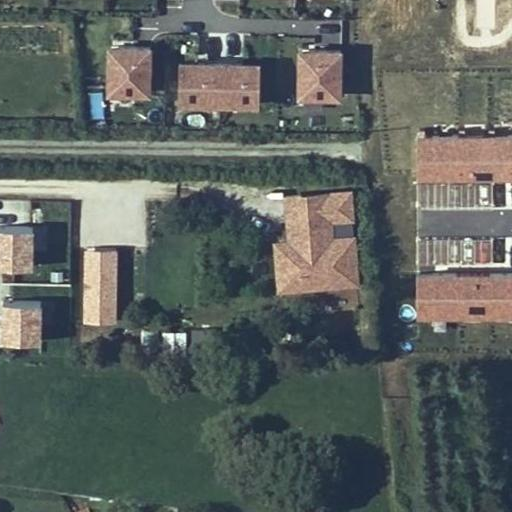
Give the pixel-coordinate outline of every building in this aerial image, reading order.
[(104,46),(104,97),(151,97),(151,46),(104,46)] [(296,49),(294,99),(339,101),(341,51),(296,49)] [(258,62),(177,62),(176,108),(258,108),(258,62)] [(286,236),(273,237),(276,290),(360,285),(354,187),(284,191),(286,236)] [(47,241),(65,242),(68,207),(50,205),(47,241)] [(0,221),(0,263),(34,265),(36,223),(0,221)] [(82,245),(82,319),(118,320),(118,245),(82,245)] [(0,310),(0,337),(42,339),(44,298),(1,296),(0,310)] [(309,344),(309,317),(269,317),(269,344),(309,344)]
